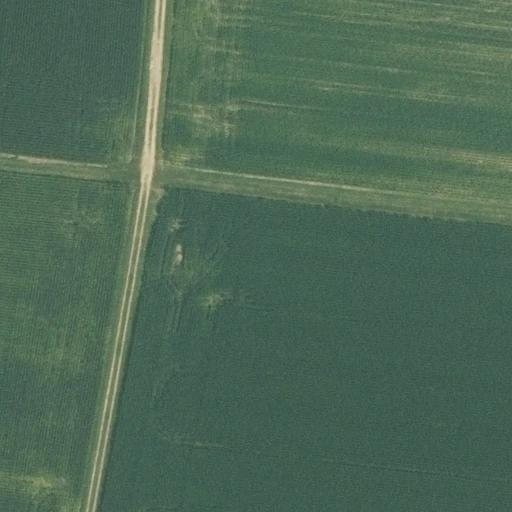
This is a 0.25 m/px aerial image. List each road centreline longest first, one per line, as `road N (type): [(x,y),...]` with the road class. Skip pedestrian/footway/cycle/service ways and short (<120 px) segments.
road 1 (track): [(157,0),(143,179),(90,511)]
road 2 (track): [(511,220),(143,179)]
road 3 (track): [(0,170),(143,179)]
